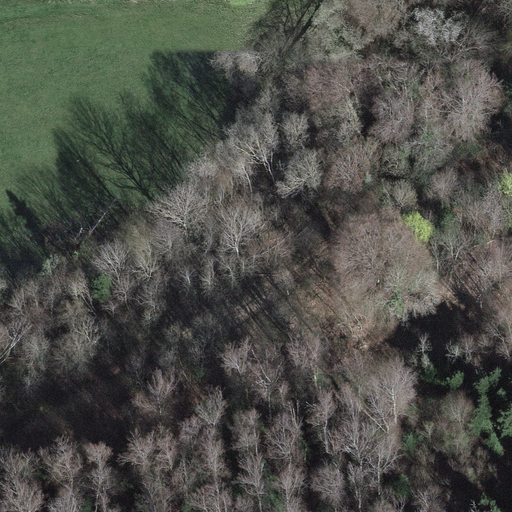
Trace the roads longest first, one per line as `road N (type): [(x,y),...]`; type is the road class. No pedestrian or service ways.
road 1 (track): [(0,439),(275,286),(367,222),(511,166)]
road 2 (track): [(0,455),(183,394),(348,362),(411,332),(511,258)]
